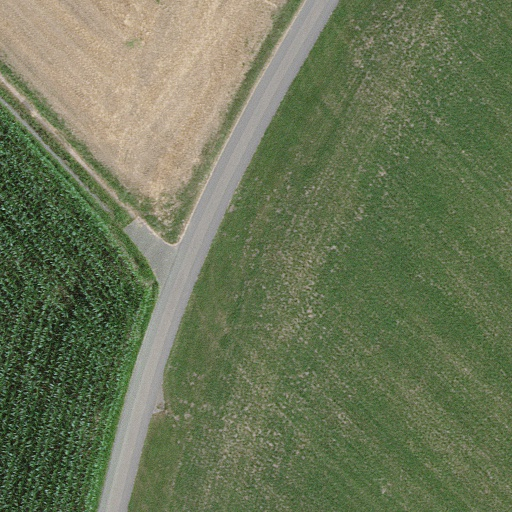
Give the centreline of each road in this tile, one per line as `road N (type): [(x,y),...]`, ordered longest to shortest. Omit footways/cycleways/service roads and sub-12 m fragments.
road 1 (residential): [(106,511),(175,274),(246,127),(321,0)]
road 2 (track): [(175,274),(0,98)]
